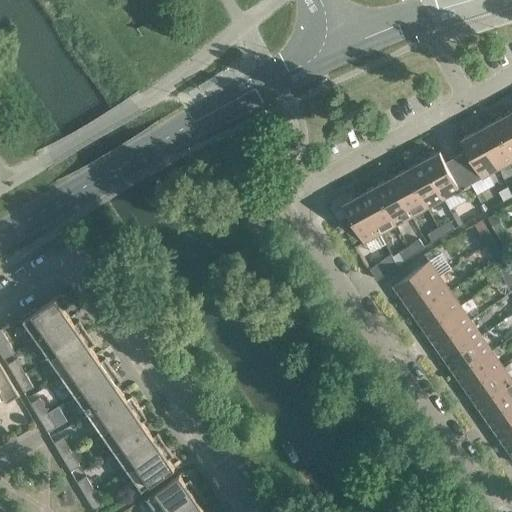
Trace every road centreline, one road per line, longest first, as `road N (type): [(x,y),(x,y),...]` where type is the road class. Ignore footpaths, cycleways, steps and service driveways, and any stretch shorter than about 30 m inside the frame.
road 1 (residential): [(497,511),(299,221),(314,184),(511,75)]
road 2 (residential): [(0,304),(65,267),(87,274),(252,511)]
